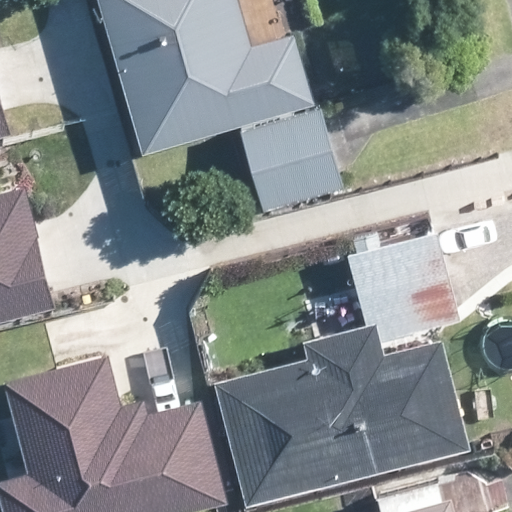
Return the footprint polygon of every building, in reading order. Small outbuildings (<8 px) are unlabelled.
[(86,11),(95,43),(97,43),(127,147),(302,99),(301,91),(283,29),(241,42),(229,0),(85,0),(88,11),(86,11)] [(337,125),(336,125),(263,146),(266,146),(285,224),(358,204),(337,125)] [(0,313),(51,301),(22,184),(0,189),(0,313)] [(451,313),(450,307),(429,225),(339,248),(352,298),(357,319),(312,330),(292,335),(296,352),(205,375),(235,500),(460,444),(431,334),(371,349),(366,334),(451,313)] [(0,498),(3,511),(172,511),(220,500),(195,397),(142,410),(139,396),(113,402),(101,353),(1,377),(24,470),(0,475),(0,498)] [(473,511),(472,504),(445,511),(439,494),(431,496),(368,511),(473,511)]
